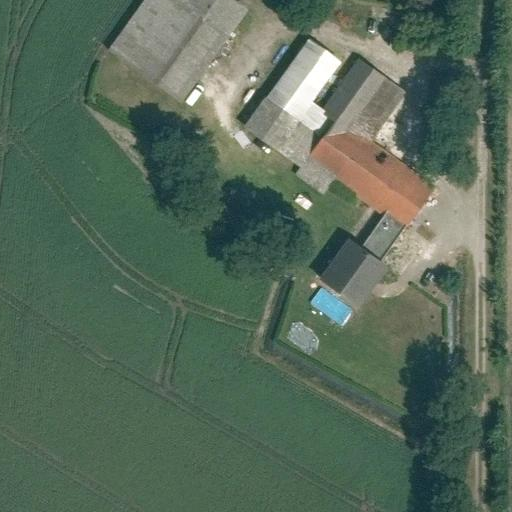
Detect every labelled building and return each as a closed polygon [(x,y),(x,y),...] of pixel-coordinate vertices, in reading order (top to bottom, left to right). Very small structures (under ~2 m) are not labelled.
[(156,0),(123,46),(195,98),(262,7),(251,0),(156,0)] [(334,106),(320,96),(349,56),(323,36),(293,76),(256,125),(311,166),(348,117),(334,106)] [(334,106),(348,117),(378,139),(415,88),(385,66),(371,55),(334,106)] [(348,117),(320,156),(413,223),(441,185),(378,139),(348,117)] [(359,239),(329,279),(368,308),(398,268),(359,239)]
